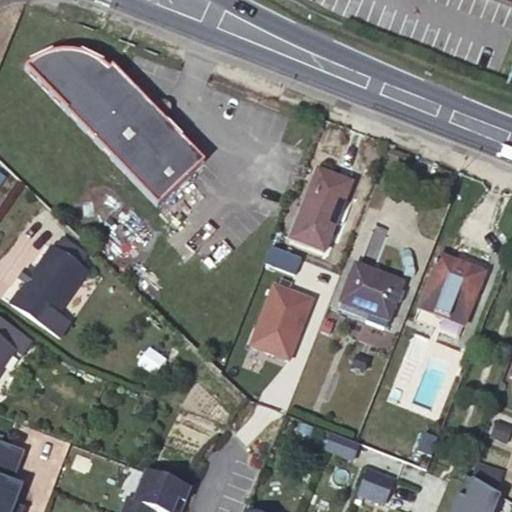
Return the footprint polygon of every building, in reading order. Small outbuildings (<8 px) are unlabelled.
[(35,62),(25,72),(158,210),(205,165),(113,69),(109,72),(102,63),(95,58),(87,53),(78,50),(69,49),(60,50),(51,52),(43,56),(35,62)] [(350,185),(318,172),(290,241),(323,254),(350,185)] [(51,248),(12,306),(47,330),(87,274),(80,269),(87,257),(63,240),(55,251),(51,248)] [(483,275),(440,258),(420,309),(463,327),(483,275)] [(401,285),(353,266),(339,305),(370,318),(369,321),(386,327),(395,300),(402,302),(406,292),(399,291),(401,285)] [(57,317),(47,330),(60,339),(69,325),(57,317)] [(0,373),(15,352),(22,357),(31,344),(0,323),(0,373)] [(318,389),(299,381),(292,398),(312,406),(318,389)] [(292,398),(285,414),(306,422),(312,406),(292,398)] [(322,451),(350,462),(357,445),(329,435),(322,451)] [(26,453),(0,442),(0,511),(24,511),(26,509),(16,505),(23,487),(14,484),(26,453)] [(392,480),(367,470),(357,496),(382,506),(392,480)] [(182,487),(145,472),(133,501),(126,499),(120,511),(180,511),(190,491),(182,487)] [(493,511),(499,497),(465,476),(450,511),(493,511)]
